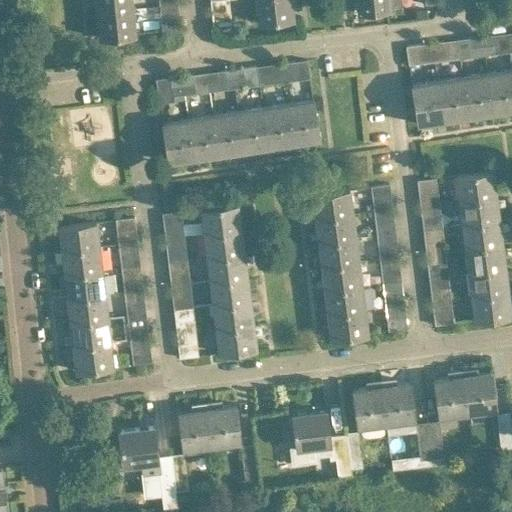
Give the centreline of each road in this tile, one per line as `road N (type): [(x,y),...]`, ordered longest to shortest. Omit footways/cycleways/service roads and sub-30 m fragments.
road 1 (residential): [(32,400),(1,88),(130,67)]
road 2 (residential): [(423,347),(384,34)]
road 3 (residential): [(169,380),(130,67)]
road 4 (residential): [(169,380),(423,347)]
road 5 (residential): [(199,57),(384,34)]
road 6 (residential): [(32,400),(169,380)]
